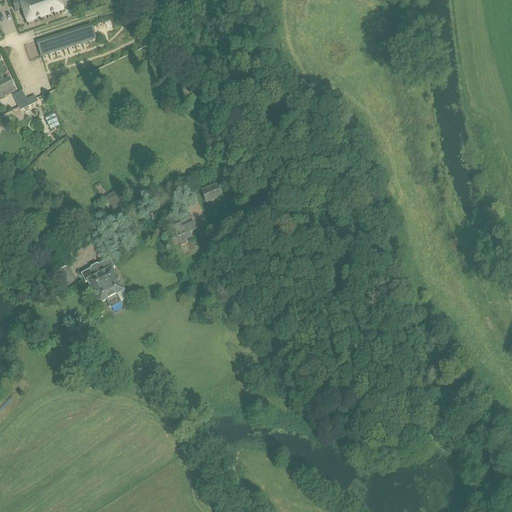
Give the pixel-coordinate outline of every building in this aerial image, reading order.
[(10,0),(15,11),(22,9),(27,23),(62,11),(58,0),(10,0)] [(38,42),(42,56),(95,40),(90,26),(38,42)] [(0,80),(0,98),(0,99),(15,91),(8,77),(0,80)] [(26,100),(18,104),(20,110),(37,102),(34,96),(26,100)] [(54,112),(50,114),(45,117),(51,129),(57,126),(60,125),(54,112)] [(227,167),(212,171),(214,179),(229,175),(227,167)] [(200,190),(206,204),(222,197),(217,184),(200,190)] [(101,200),(109,213),(123,204),(116,191),(101,200)] [(179,244),(187,240),(193,237),(191,233),(195,230),(186,210),(159,220),(170,248),(179,244)] [(187,240),(179,244),(183,253),(191,249),(187,240)] [(91,269),(81,274),(85,283),(87,282),(99,304),(105,300),(110,309),(121,303),(121,302),(127,298),(112,269),(114,268),(109,259),(97,265),(97,264),(90,267),(91,269)]
